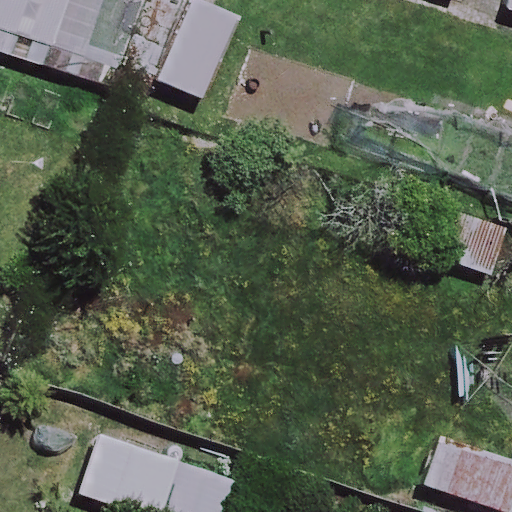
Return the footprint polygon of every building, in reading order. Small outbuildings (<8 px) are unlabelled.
[(0,0),(0,45),(110,83),(137,0),(0,0)] [(237,24),(176,4),(146,92),(206,113),(237,24)] [(511,135),(416,106),(397,167),(511,201),(511,135)] [(219,511),(232,474),(96,429),(72,501),(104,511),(219,511)] [(506,511),(511,495),(511,465),(429,437),(408,497),(452,511),(506,511)]
